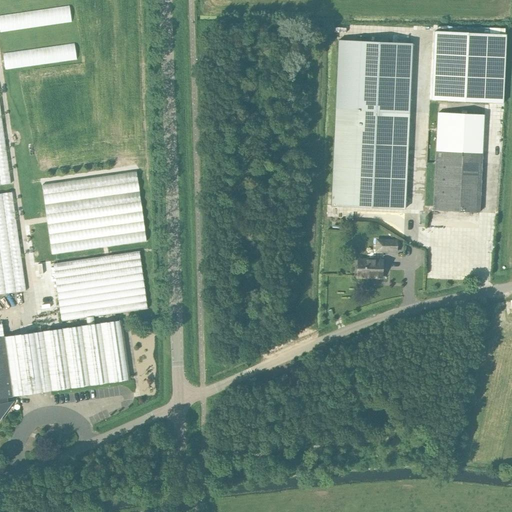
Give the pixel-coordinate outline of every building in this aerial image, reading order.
[(71,5),(0,14),(0,31),(73,22),(71,5)] [(432,99),(503,103),(507,34),(436,30),(432,99)] [(405,209),(409,112),(412,43),(338,40),(331,206),(405,209)] [(76,43),(3,52),(5,69),(78,59),(76,43)] [(0,89),(0,185),(11,184),(0,89)] [(479,212),(484,114),(438,112),(433,210),(479,212)] [(51,253),(147,242),(139,172),(43,183),(51,253)] [(417,194),(425,195),(425,172),(417,172),(417,194)] [(15,192),(0,194),(0,294),(26,292),(15,192)] [(376,239),(375,253),(397,253),(397,239),(376,239)] [(141,251),(53,262),(61,321),(92,317),(91,316),(148,308),(141,251)] [(382,278),(383,260),(358,259),(357,277),(382,278)] [(131,379),(123,319),(4,336),(2,324),(0,324),(0,418),(12,403),(11,403),(10,404),(8,402),(7,397),(13,396),(11,384),(50,379),(52,390),(131,379)]
